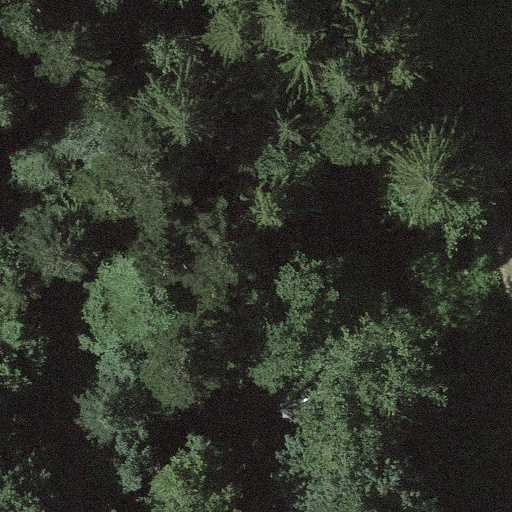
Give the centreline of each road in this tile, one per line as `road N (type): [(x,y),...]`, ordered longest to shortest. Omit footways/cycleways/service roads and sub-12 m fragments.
road 1 (track): [(509,335),(414,407),(184,475),(119,511)]
road 2 (track): [(366,0),(464,114),(509,335)]
